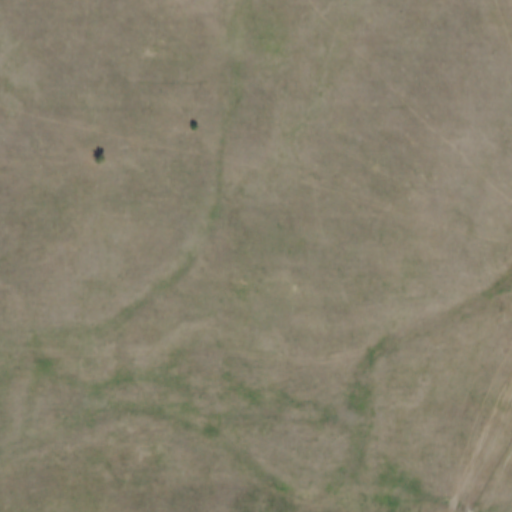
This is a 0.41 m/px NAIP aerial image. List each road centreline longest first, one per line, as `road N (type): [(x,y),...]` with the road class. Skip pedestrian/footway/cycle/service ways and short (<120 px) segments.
road 1 (track): [(434,451),(400,411),(364,231),(362,0)]
road 2 (track): [(511,318),(465,370),(435,438),(440,511)]
